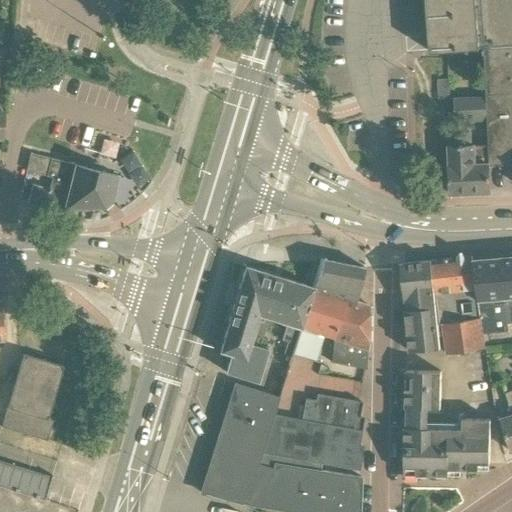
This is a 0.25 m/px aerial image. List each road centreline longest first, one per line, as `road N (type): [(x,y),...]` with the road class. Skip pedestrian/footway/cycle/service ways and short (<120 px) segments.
road 1 (residential): [(383,244),(379,511)]
road 2 (primary): [(122,511),(191,286)]
road 3 (unclassified): [(382,223),(380,0)]
road 4 (secondary): [(0,251),(74,252),(191,286)]
road 5 (primary): [(227,168),(277,0)]
road 6 (secondary): [(382,223),(227,168)]
road 7 (secondary): [(382,223),(511,225)]
road 8 (primary): [(191,286),(227,168)]
